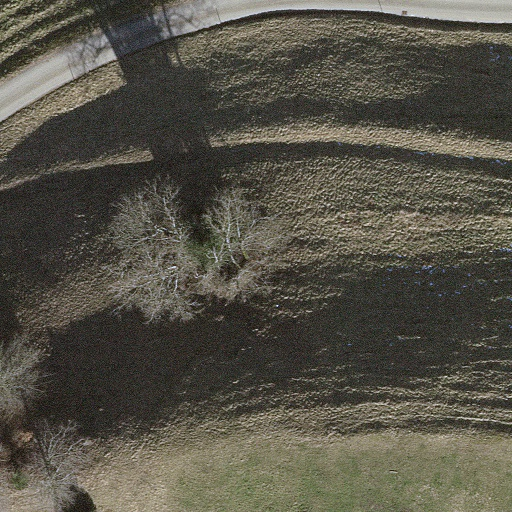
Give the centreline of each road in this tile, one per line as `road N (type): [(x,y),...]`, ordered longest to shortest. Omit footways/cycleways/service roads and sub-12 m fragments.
road 1 (unclassified): [(0,105),(143,31),(271,0)]
road 2 (unclassified): [(390,0),(511,4)]
